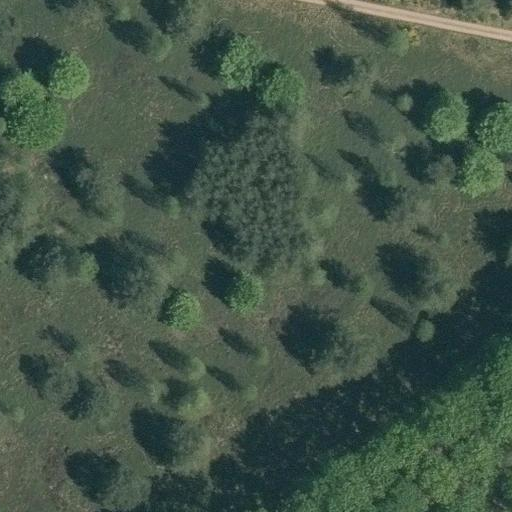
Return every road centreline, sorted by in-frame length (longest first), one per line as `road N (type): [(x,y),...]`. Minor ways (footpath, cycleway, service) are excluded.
road 1 (track): [(342,511),(511,399)]
road 2 (track): [(511,34),(326,0)]
